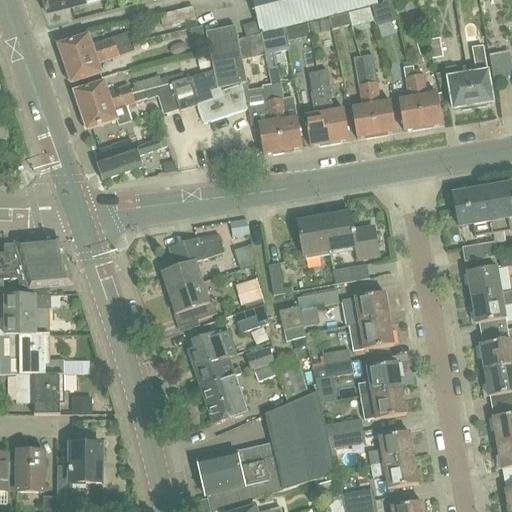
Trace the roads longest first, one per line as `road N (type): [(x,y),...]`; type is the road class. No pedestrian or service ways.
road 1 (residential): [(462,511),(401,171)]
road 2 (secondary): [(166,511),(75,211)]
road 3 (secondary): [(75,211),(3,0)]
road 4 (tertiary): [(280,192),(75,211)]
road 5 (track): [(18,44),(186,0)]
road 6 (tertiary): [(280,192),(401,171)]
